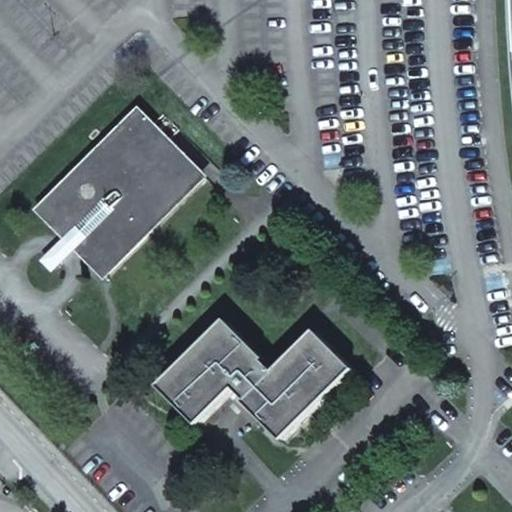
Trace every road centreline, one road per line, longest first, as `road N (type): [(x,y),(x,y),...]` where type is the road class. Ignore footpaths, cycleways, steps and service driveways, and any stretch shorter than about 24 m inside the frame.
road 1 (unknown): [(17,297),(76,365),(173,511)]
road 2 (unclassified): [(491,0),(511,215)]
